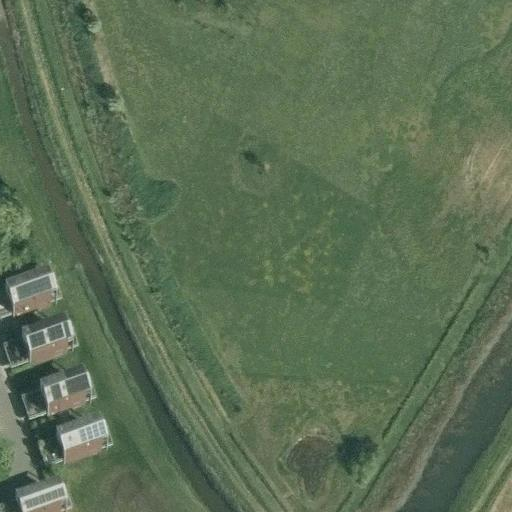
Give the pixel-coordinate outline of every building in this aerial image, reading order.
[(42,282),(4,295),(13,319),(51,306),(42,282)] [(29,367),(67,354),(58,329),(21,342),(29,367)] [(39,394),(47,419),(85,406),(76,381),(39,394)] [(93,428),(55,441),(64,466),(101,453),(93,428)] [(59,511),(52,491),(50,492),(14,504),(17,511),(59,511)]
